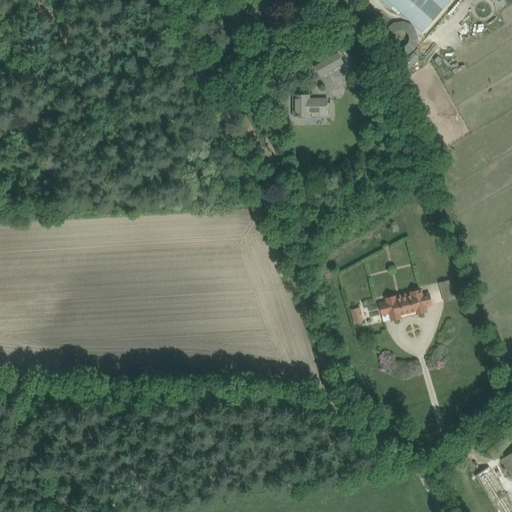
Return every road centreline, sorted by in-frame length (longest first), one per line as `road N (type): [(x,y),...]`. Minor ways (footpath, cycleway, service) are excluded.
road 1 (track): [(342,411),(290,250),(164,0)]
road 2 (track): [(342,411),(234,389),(42,387),(0,379)]
road 3 (track): [(445,511),(428,469),(342,411)]
road 4 (unknown): [(451,450),(419,354),(434,309)]
